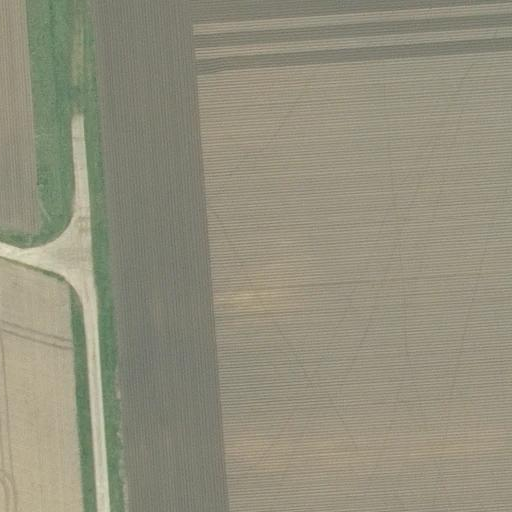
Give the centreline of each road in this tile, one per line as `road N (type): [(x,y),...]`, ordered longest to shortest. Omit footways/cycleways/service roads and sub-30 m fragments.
road 1 (unclassified): [(103,511),(77,125)]
road 2 (track): [(68,0),(77,125)]
